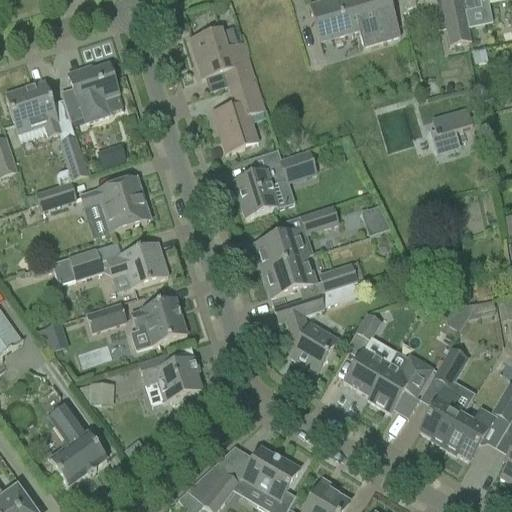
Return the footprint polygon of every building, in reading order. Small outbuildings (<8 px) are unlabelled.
[(345,0),(308,11),(313,30),(318,47),(357,36),(362,54),(400,42),(394,24),(387,0),(345,0)] [(395,0),(397,6),(401,19),(434,10),(434,8),(431,0),(395,0)] [(511,0),(460,0),(461,3),(464,16),(480,13),(478,1),(479,0),(511,0)] [(445,6),(434,8),(434,10),(442,34),(445,33),(449,50),(470,46),(467,33),(464,16),(461,3),(460,3),(445,6)] [(223,78),(227,93),(254,84),(242,48),(226,54),(220,35),(187,45),(200,86),(223,78)] [(82,75),(66,80),(73,99),(77,114),(79,113),(83,124),(84,129),(89,127),(108,121),(107,119),(122,114),(117,100),(107,70),(83,78),(82,75)] [(254,84),(227,93),(233,111),(230,112),(229,111),(210,117),(224,160),(243,154),(243,153),(257,149),(248,121),(264,116),(254,84)] [(3,101),(9,120),(18,146),(45,138),(47,143),(59,139),(56,128),(57,128),(51,110),(45,91),(23,98),(22,95),(3,101)] [(424,129),(429,148),(466,138),(461,119),(424,129)] [(74,144),(58,149),(67,175),(59,177),(56,181),(59,191),(71,187),(86,182),(74,144)] [(0,146),(0,182),(14,178),(3,145),(0,146)] [(280,172),(251,181),(232,187),(244,224),(277,213),(269,190),(283,185),(285,190),(315,181),(309,157),(279,166),(276,156),(275,156),(280,172)] [(109,173),(104,157),(96,159),(101,175),(109,173)] [(135,184),(116,190),(95,197),(96,197),(79,203),(83,214),(99,209),(109,239),(126,233),(146,227),(138,201),(141,200),(135,184)] [(69,189),(34,201),(25,203),(28,213),(37,211),(39,218),(74,207),(69,189)] [(299,223),(305,240),(336,230),(331,213),(299,223)] [(366,216),(359,218),(367,243),(388,236),(376,214),(366,217),(366,216)] [(511,219),(503,221),(507,245),(511,244),(511,219)] [(252,250),(261,277),(306,263),(297,236),(252,250)] [(120,262),(105,267),(111,286),(126,281),(130,294),(148,289),(167,283),(166,281),(164,282),(160,271),(163,270),(156,249),(137,255),(119,260),(120,262)] [(95,255),(50,270),(57,292),(102,277),(95,255)] [(306,263),(261,277),(269,304),(315,289),(306,263)] [(46,271),(30,276),(33,284),(49,279),(46,271)] [(318,282),(324,299),(355,289),(349,271),(318,282)] [(418,299),(408,273),(395,278),(404,304),(418,299)] [(489,292),(472,296),(478,326),(495,323),(489,292)] [(322,316),(317,301),(273,315),(278,330),(286,328),(294,354),(289,363),(316,379),(332,351),(319,343),(321,339),(305,329),(303,322),(322,316)] [(129,339),(135,357),(166,347),(185,341),(174,304),(155,311),(140,316),(130,320),(135,335),(137,335),(137,336),(129,339)] [(496,307),(500,326),(511,324),(511,308),(511,304),(496,307)] [(85,321),(91,339),(125,328),(120,311),(85,321)] [(0,363),(21,348),(0,319),(0,363)] [(354,339),(367,346),(378,326),(365,319),(354,339)] [(66,353),(59,330),(51,332),(42,335),(50,358),(66,353)] [(449,354),(432,383),(449,393),(466,364),(449,354)] [(361,355),(352,371),(342,388),(367,403),(368,403),(387,371),(361,355)] [(166,361),(137,370),(144,391),(157,387),(163,408),(168,407),(172,409),(181,407),(181,403),(200,397),(192,371),(195,370),(193,365),(170,372),(166,361)] [(368,403),(367,403),(366,406),(389,420),(403,397),(414,404),(432,375),(408,361),(399,377),(387,371),(368,403)] [(88,409),(112,411),(113,390),(89,388),(88,409)] [(511,391),(509,389),(492,418),(509,428),(511,422),(511,391)] [(443,395),(428,420),(418,437),(431,445),(429,446),(442,454),(460,422),(449,415),(452,411),(449,409),(454,401),(443,395)] [(62,457),(48,466),(67,493),(85,480),(87,482),(95,476),(93,474),(105,466),(86,439),(85,440),(65,411),(47,423),(63,445),(62,448),(61,451),(61,454),(62,457)] [(460,422),(442,454),(454,461),(455,459),(468,466),(493,424),(482,417),(477,426),(474,424),(472,429),(460,422)] [(511,448),(505,461),(511,465),(498,487),(511,495),(511,448)] [(242,482),(264,496),(264,498),(256,511),(257,511),(288,511),(294,503),(285,497),(288,491),(298,474),(280,463),(279,465),(259,454),(242,482)] [(202,511),(219,511),(238,489),(214,471),(185,498),(202,511)] [(319,490),(308,507),(305,511),(345,511),(348,507),(319,490)] [(0,511),(28,511),(16,494),(4,502),(0,497),(0,511)]
